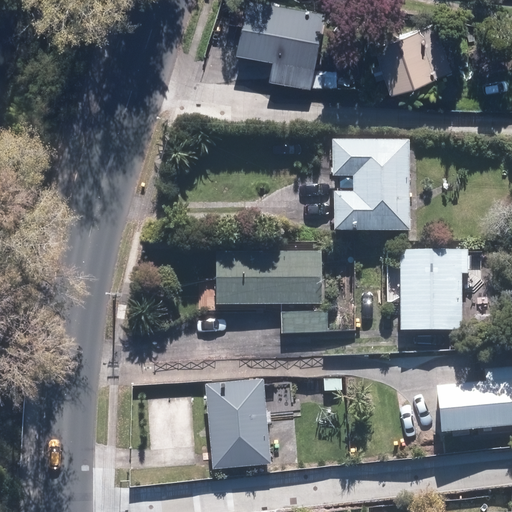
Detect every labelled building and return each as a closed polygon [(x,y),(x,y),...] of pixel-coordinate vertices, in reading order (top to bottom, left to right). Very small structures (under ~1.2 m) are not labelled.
[(326,11),(270,0),(247,0),(238,51),(275,58),(271,78),(311,86),(326,11)] [(454,69),(436,20),(374,42),(392,91),(454,69)] [(411,231),(412,139),(336,139),(335,177),(356,177),(356,192),(335,192),(335,231),(411,231)] [(470,248),(401,249),(402,330),(463,329),(463,286),(471,286),(470,248)] [(324,252),(217,251),(217,303),(324,304),(324,252)] [(331,310),(282,312),(283,334),(332,332),(331,310)] [(440,385),(444,432),(511,426),(511,367),(486,369),(487,381),(440,385)] [(264,379),(206,385),(215,469),(273,464),(264,379)]
